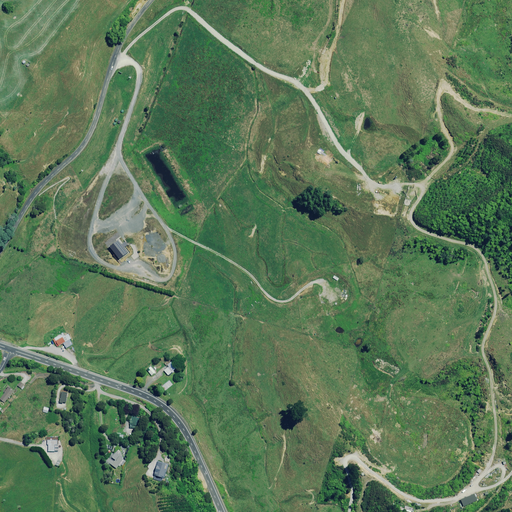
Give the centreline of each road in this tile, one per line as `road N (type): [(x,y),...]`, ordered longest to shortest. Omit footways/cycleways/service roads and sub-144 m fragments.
road 1 (tertiary): [(0,252),(25,201),(82,140),(120,43),(151,0)]
road 2 (primary): [(10,349),(167,411),(221,511)]
